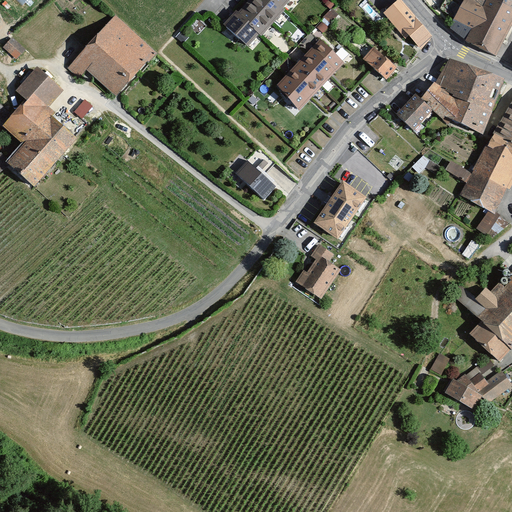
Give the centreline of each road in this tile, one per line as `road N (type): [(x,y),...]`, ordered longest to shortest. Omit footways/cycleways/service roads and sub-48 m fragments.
road 1 (unclassified): [(278,226),(212,297),(180,318),(60,337),(0,321)]
road 2 (unclassified): [(450,43),(368,105),(278,226)]
road 3 (residential): [(278,226),(115,103)]
